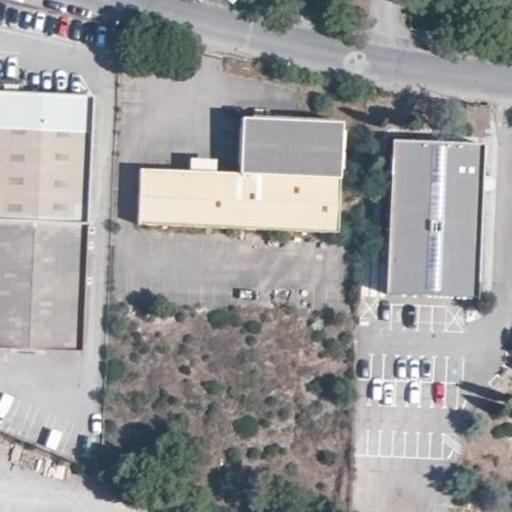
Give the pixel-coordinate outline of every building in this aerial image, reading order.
[(0,219),(89,224),(94,97),(0,92),(0,219)] [(141,225),(259,229),(339,232),(342,125),(244,122),(240,174),(218,173),(191,172),(144,169),(141,225)] [(387,293),(478,297),(481,220),(484,144),(394,141),(387,293)] [(218,173),(217,162),(191,160),(191,172),(218,173)] [(0,344),(84,349),(89,224),(0,219),(0,344)] [(480,372),(497,379),(508,353),(492,346),(480,372)]
